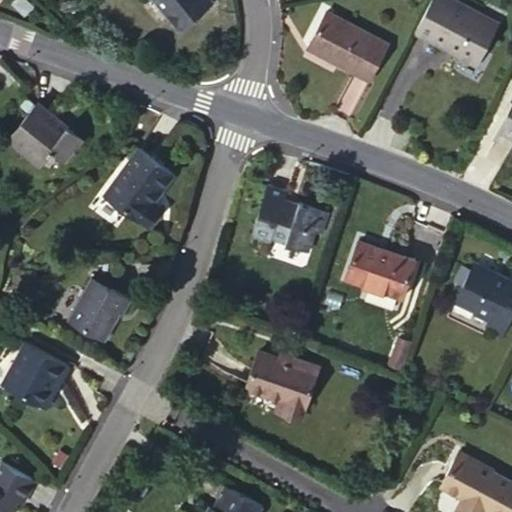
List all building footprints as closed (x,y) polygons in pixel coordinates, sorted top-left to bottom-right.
[(156,0),(180,26),(210,0),(156,0)] [(428,0),(411,35),(412,37),(416,30),(477,63),(498,24),(453,0),(428,0)] [(325,9),(307,43),(338,59),(335,64),(366,79),(386,42),(325,9)] [(338,59),(307,43),(304,48),(335,64),(338,59)] [(51,112),(36,100),(7,135),(40,162),(41,161),(38,158),(47,147),(50,149),(54,146),(64,154),(81,134),(52,110),(51,112)] [(511,102),(498,129),(511,136),(511,102)] [(173,175),(139,149),(103,196),(146,228),(161,208),(153,202),(173,175)] [(285,190),(264,183),(247,231),(265,237),(261,249),(262,249),(266,238),(266,234),(282,239),(281,240),(304,249),(311,228),(317,231),(325,209),(296,200),(295,203),(282,199),(285,190)] [(411,260),(355,240),(341,278),(397,298),(411,260)] [(507,277),(471,259),(452,300),(471,309),(470,312),(485,319),(483,325),(497,332),(511,302),(511,272),(509,271),(507,277)] [(127,299),(86,278),(62,317),(99,337),(114,312),(118,314),(127,299)] [(56,384),(67,366),(23,341),(0,382),(38,406),(52,381),(56,384)] [(292,362),(273,355),(253,348),(239,385),(273,397),(278,398),(275,405),(295,413),(313,364),(294,357),(292,362)] [(275,350),(273,355),(292,362),(294,357),(275,350)] [(38,406),(0,382),(0,390),(39,414),(56,384),(52,381),(38,406)] [(278,398),(273,397),(269,408),(293,418),(295,413),(275,405),(278,398)] [(433,493),(454,505),(467,511),(478,511),(481,508),(487,511),(507,511),(511,503),(511,481),(456,451),(433,493)] [(0,462),(0,511),(6,511),(13,500),(18,504),(32,479),(26,476),(26,475),(3,461),(2,463),(0,462)] [(256,511),(260,506),(221,484),(206,511),(256,511)]
